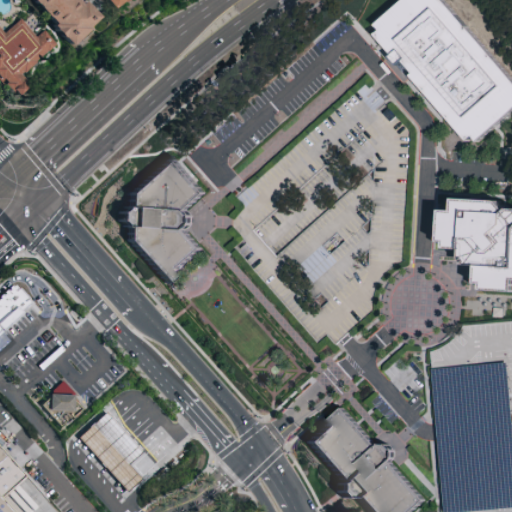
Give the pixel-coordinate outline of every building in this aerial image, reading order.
[(65,44),(95,17),(79,0),(28,0),(49,24),(48,25),(65,44)] [(511,82),(443,0),(401,0),(368,28),(467,145),(511,107),(511,82)] [(55,43),(43,29),(35,36),(19,17),(2,32),(0,29),(0,80),(13,96),(27,85),(18,75),(55,43)] [(202,258),(170,286),(152,267),(144,259),(132,247),(131,232),(125,225),(126,217),(132,211),(133,198),(133,196),(144,190),(151,183),(172,160),(209,197),(210,199),(192,213),(200,222),(200,231),(191,235),(207,253),(202,258)] [(511,293),(486,292),(477,292),(477,285),(470,285),(471,266),(465,266),(465,259),(457,259),(457,258),(458,251),(440,252),(440,244),(432,244),(432,214),(446,214),(445,201),(486,203),(491,203),(511,224),(511,293)] [(29,318),(0,344),(0,309),(19,289),(41,308),(29,318)] [(70,411),(48,410),(48,395),(71,396),(70,411)] [(453,424),(451,403),(434,404),(438,471),(467,469),(466,450),(469,450),(467,423),(453,424)] [(124,491),(138,479),(125,464),(139,452),(104,411),(75,436),(124,491)] [(316,449),(353,413),(385,447),(384,453),(418,500),(404,511),(361,511),(347,498),(348,485),(316,449)] [(0,511),(0,449),(8,458),(0,464),(0,502),(9,511),(0,511)]
